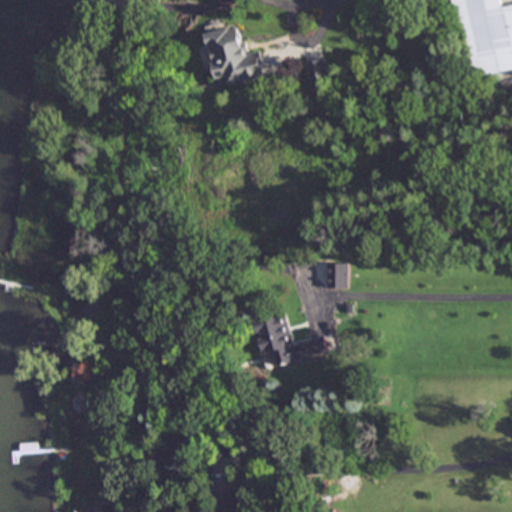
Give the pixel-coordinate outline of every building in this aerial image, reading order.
[(413,0),(415,12),(434,8),(432,0),(413,0)] [(456,0),(468,76),(511,69),(511,4),(502,6),(501,0),(456,0)] [(228,84),(265,78),(260,50),(247,52),(242,26),(206,32),(214,77),(226,75),(228,84)] [(330,86),(324,58),(305,62),(311,90),(330,86)] [(258,137),(262,154),(279,149),(275,132),(258,137)] [(221,177),(226,197),(253,190),(247,170),(221,177)] [(348,260),(327,261),(327,288),(349,287),(348,260)] [(77,306),(86,317),(99,307),(89,296),(77,306)] [(328,352),(324,335),(293,343),(286,312),(255,319),(263,355),(275,352),(278,364),(328,352)] [(188,472),(188,436),(165,436),(165,472),(188,472)] [(243,511),(243,491),(217,491),(217,511),(243,511)]
